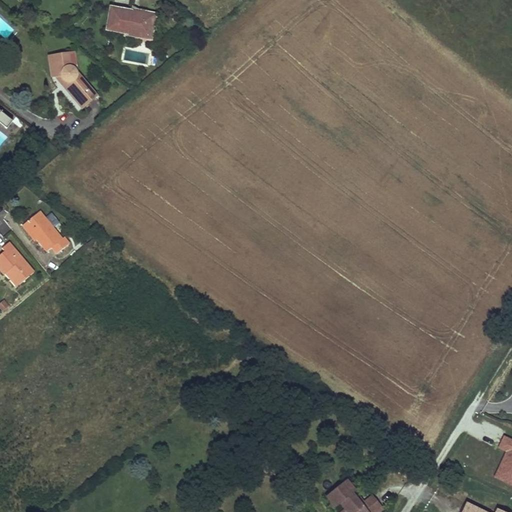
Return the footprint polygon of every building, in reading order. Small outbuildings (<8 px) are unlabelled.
[(132,11),(111,7),(107,31),(127,34),(128,31),(153,35),(157,14),(136,10),(135,14),(132,14),(132,11)] [(153,35),(128,31),(127,34),(127,36),(152,40),(153,35)] [(74,53),(49,57),(52,77),(61,75),(62,78),(64,81),(66,82),(80,98),(76,101),(82,108),(97,95),(77,72),(74,53)] [(0,124),(6,129),(12,121),(0,111),(0,124)] [(62,240),(40,212),(24,225),(37,240),(47,252),(52,248),(57,255),(70,244),(64,238),(62,240)] [(37,240),(24,225),(22,227),(34,242),(37,240)] [(34,272),(9,242),(2,248),(5,251),(0,255),(0,267),(5,274),(6,273),(17,287),(34,272)] [(511,440),(503,436),(497,449),(505,452),(492,478),(511,487),(511,440)] [(347,481),(328,497),(335,506),(340,502),(346,509),(342,511),(384,511),(385,511),(372,496),(361,505),(352,493),(355,490),(347,481)]
